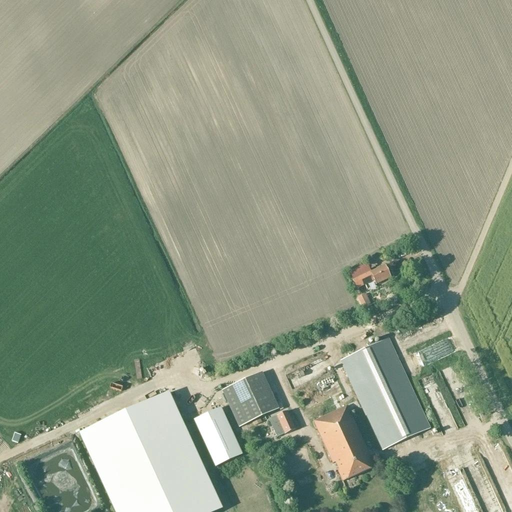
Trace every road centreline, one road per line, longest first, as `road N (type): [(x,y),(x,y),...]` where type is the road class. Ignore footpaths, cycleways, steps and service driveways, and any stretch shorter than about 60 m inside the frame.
road 1 (unclassified): [(511,443),(308,0)]
road 2 (unknown): [(448,300),(464,282),(511,168)]
